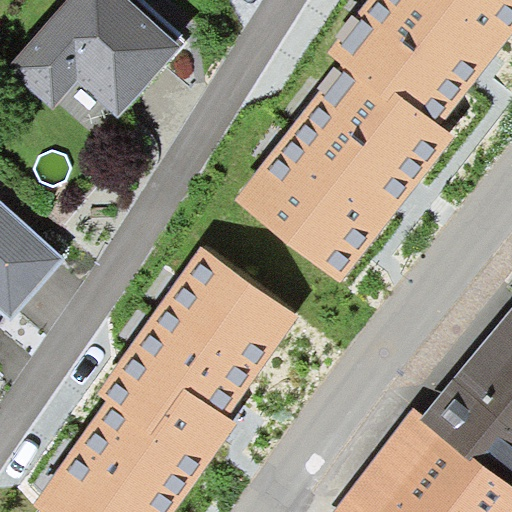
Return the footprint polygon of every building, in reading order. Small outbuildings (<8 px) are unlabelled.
[(130,0),(67,0),(7,69),(54,110),(77,83),(118,118),(182,45),(130,0)] [(341,63),(235,200),(342,282),(408,197),(455,136),(443,127),(482,77),(511,37),(511,0),(368,0),(328,53),(341,63)] [(0,310),(1,310),(11,318),(64,257),(0,201),(0,310)] [(299,317),(201,248),(98,393),(107,400),(33,504),(44,511),(174,511),(237,424),(228,417),(299,317)] [(511,307),(483,344),(511,367),(511,307)] [(511,367),(483,344),(424,416),(511,483),(511,367)] [(511,511),(511,483),(424,416),(414,409),(334,511),(511,511)]
